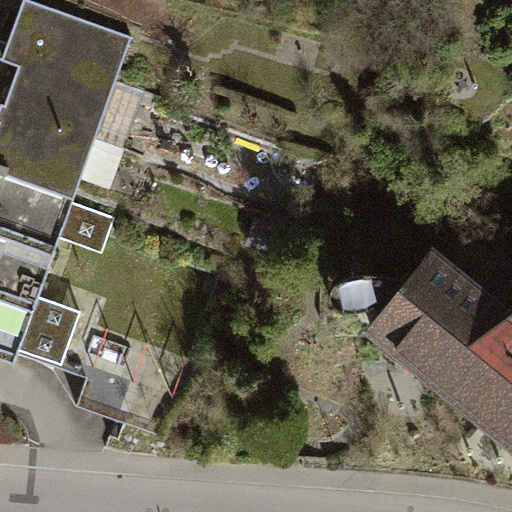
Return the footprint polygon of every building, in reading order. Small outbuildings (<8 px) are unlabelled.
[(131,38),(26,0),(22,0),(1,59),(18,65),(4,104),(95,137),(131,38)] [(95,137),(4,104),(0,116),(0,223),(57,244),(95,137)] [(57,244),(0,223),(0,296),(34,308),(57,244)] [(377,337),(511,449),(511,323),(440,263),(377,337)] [(34,308),(0,296),(0,362),(12,367),(34,308)]
